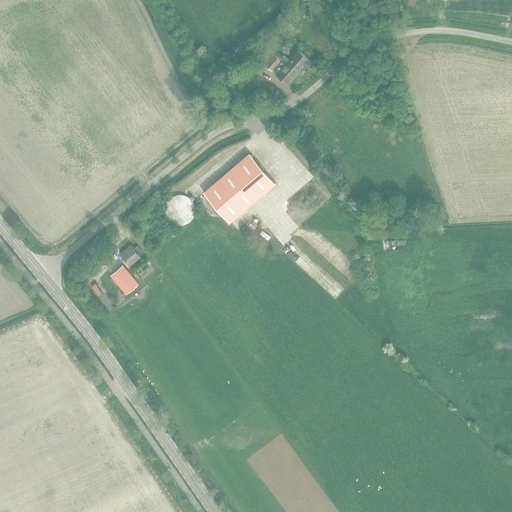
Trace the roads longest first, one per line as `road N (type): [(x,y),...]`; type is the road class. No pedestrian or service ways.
road 1 (unclassified): [(41,274),(208,137),(293,103),(380,41),(457,31),(511,42)]
road 2 (tertiary): [(214,511),(41,274)]
